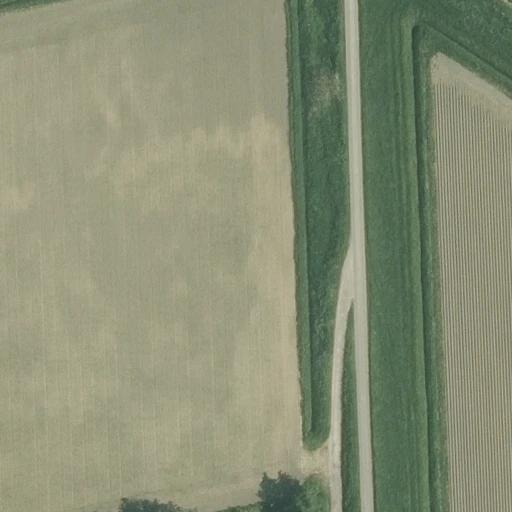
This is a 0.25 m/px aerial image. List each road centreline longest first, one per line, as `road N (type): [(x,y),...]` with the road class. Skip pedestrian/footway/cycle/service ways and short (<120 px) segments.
road 1 (unclassified): [(355,268),(350,0)]
road 2 (unclassified): [(333,511),(339,321),(355,268)]
road 3 (unclassified): [(366,511),(355,268)]
